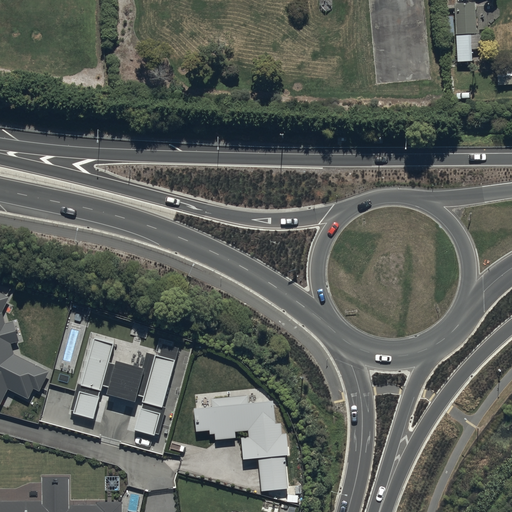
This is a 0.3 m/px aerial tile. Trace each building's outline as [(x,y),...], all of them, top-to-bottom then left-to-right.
[(475,1),(454,1),(456,32),(476,31),(475,1)] [(468,32),(456,33),(458,59),(470,59),(468,32)] [(511,82),(511,66),(497,68),(498,84),(511,82)] [(49,375),(14,357),(11,346),(19,345),(13,324),(5,326),(2,315),(9,301),(0,295),(0,408),(8,393),(28,403),(34,391),(39,394),(49,375)] [(178,351),(163,347),(159,360),(153,358),(147,356),(143,372),(111,364),(111,363),(115,345),(93,339),(73,416),(94,422),(102,389),(109,391),(107,399),(135,406),(137,400),(143,402),(135,434),(159,440),(166,411),(163,410),(178,351)] [(242,463),(258,461),(261,494),(288,491),(285,459),(289,459),(287,437),(282,437),(281,426),(275,427),(273,406),(249,407),(249,399),(211,402),(212,411),(195,412),(196,435),(209,434),(210,437),(215,437),(215,443),(236,441),(236,436),(240,435),(242,463)] [(0,494),(0,511),(123,511),(123,505),(96,504),(95,508),(69,507),(70,481),(42,481),(42,504),(0,504),(0,494)] [(288,498),(279,497),(278,502),(287,503),(287,504),(298,505),(298,498),(288,497),(288,498)]
